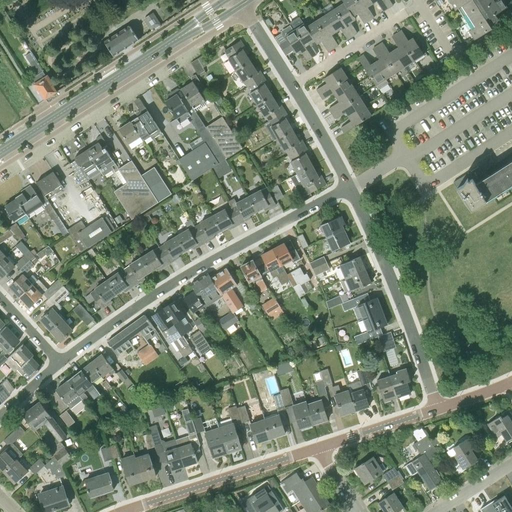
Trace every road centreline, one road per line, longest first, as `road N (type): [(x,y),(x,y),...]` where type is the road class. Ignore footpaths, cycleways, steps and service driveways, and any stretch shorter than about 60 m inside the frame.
road 1 (residential): [(59,361),(191,271),(349,187)]
road 2 (residential): [(438,409),(349,187)]
road 3 (primary): [(0,152),(188,31)]
road 4 (tertiary): [(124,511),(318,447)]
road 5 (residential): [(292,85),(422,2)]
road 6 (residential): [(422,2),(459,54),(494,34),(511,10)]
road 7 (tertiary): [(318,447),(438,409)]
